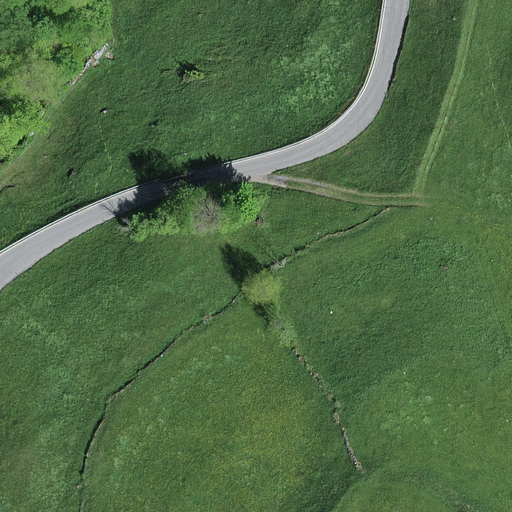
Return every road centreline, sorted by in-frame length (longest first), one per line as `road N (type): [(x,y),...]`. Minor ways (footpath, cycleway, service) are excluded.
road 1 (tertiary): [(395,0),(378,87),(335,138),(302,156),(103,209),(0,274)]
road 2 (track): [(511,226),(431,203),(228,173)]
